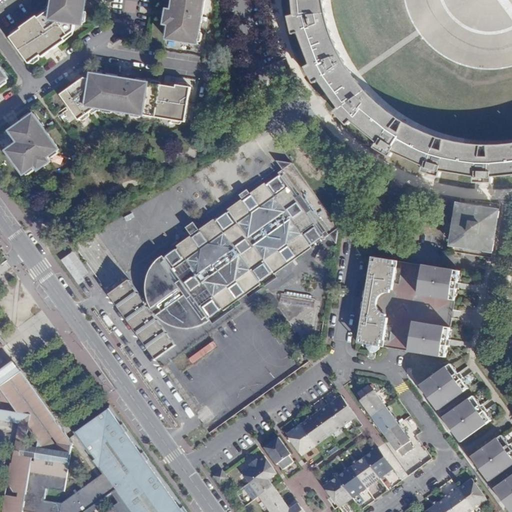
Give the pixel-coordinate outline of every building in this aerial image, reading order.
[(22,33),(11,42),(29,68),(41,60),(42,62),(65,45),(64,43),(74,36),(80,24),(88,26),(91,0),(58,0),(57,6),(55,8),(56,10),(44,18),(42,17),(22,32),(22,33)] [(168,0),(166,14),(161,13),(160,19),(159,28),(163,28),(161,42),(193,48),(200,0),(168,0)] [(459,175),(463,147),(459,146),(459,144),(458,143),(457,143),(456,143),(455,145),(447,143),(447,142),(446,141),(445,141),(444,143),(444,145),(445,145),(444,151),(438,150),(433,148),(436,141),(438,142),(439,140),(439,139),(438,138),(436,139),(428,137),(428,135),(428,134),(426,134),(425,134),(424,135),(417,132),(417,130),(416,129),(415,128),(413,130),(406,126),(407,124),(406,123),(405,123),(404,124),(404,125),(405,127),(401,133),(397,130),(392,128),(396,121),(398,122),(399,122),(400,121),(400,119),(398,119),(396,120),(390,116),(390,114),(390,113),(387,113),(386,114),(380,108),(381,107),(382,106),(381,105),(379,104),(378,104),(377,106),(372,100),(372,98),(371,96),(370,96),(368,97),(366,94),(367,93),(367,92),(366,90),(364,90),(363,91),(361,88),(358,85),(359,83),(358,81),(357,81),(355,82),(354,80),(349,74),(350,72),(350,70),(348,69),(347,69),(345,66),(344,64),(345,62),(345,61),(344,60),(341,60),(340,57),(341,55),(341,53),(340,52),(338,52),(335,45),(336,45),(336,42),(334,41),(333,42),(330,34),(331,34),(333,32),(333,31),(331,30),(329,30),(327,23),(328,21),(329,20),(326,18),(325,15),(327,13),(327,12),(326,11),(324,11),(323,7),(323,3),(324,3),(325,0),(324,0),(293,0),(295,16),(289,17),(293,35),(299,34),(311,65),(306,68),(314,84),(320,82),(331,98),(339,108),(335,113),(347,126),(351,122),(377,143),(375,149),(390,158),(394,153),(424,167),(422,173),(440,178),(442,172),(459,175)] [(0,85),(8,79),(0,67),(0,85)] [(124,78),(93,73),(93,76),(86,76),(78,82),(63,93),(81,118),(96,107),(181,120),(187,85),(172,83),(172,85),(124,78)] [(27,172),(38,164),(43,161),(46,166),(53,161),(50,156),(62,147),(36,113),(13,129),(16,133),(14,135),(14,146),(10,149),(27,172)] [(467,147),(463,147),(459,175),(475,178),(474,183),(493,184),(494,178),(511,176),(511,146),(511,147),(511,148),(503,149),(503,147),(502,147),(500,146),(499,147),(499,149),(492,149),(490,147),(489,146),(488,146),(487,147),(487,149),(485,149),(483,149),(483,148),(482,147),(481,146),(480,146),(479,147),(479,149),(471,148),(471,147),(470,146),(470,145),(468,145),(467,145),(467,147)] [(154,312),(158,317),(163,321),(167,324),(174,327),(180,328),(186,329),(192,328),(197,328),(202,326),(206,324),(210,322),(212,323),(241,303),(238,298),(245,294),(248,297),(276,277),(274,274),(297,258),(312,247),(310,244),(324,235),(325,237),(330,234),(337,243),(338,228),(292,161),(278,171),(280,173),(266,183),(265,181),(250,191),(247,188),(239,193),(241,197),(227,207),(229,209),(214,218),(213,217),(198,227),(193,219),(185,225),(191,233),(176,243),(177,244),(164,254),(163,254),(158,258),(154,263),(150,269),(148,275),(146,281),(146,286),(146,291),(147,298),(149,305),(152,309),(154,312)] [(492,210),(466,205),(465,212),(459,211),(454,238),(460,239),(459,245),(486,250),(487,243),(493,244),(495,236),(493,236),(495,225),(497,225),(498,217),(491,216),(492,210)] [(76,283),(90,276),(75,249),(61,257),(76,283)] [(393,290),(398,261),(373,257),(368,285),(391,290),(393,290)] [(456,300),(460,271),(423,265),(418,294),(456,300)] [(108,289),(117,301),(136,287),(128,275),(108,289)] [(390,293),(391,290),(368,285),(366,299),(363,314),(386,318),(387,315),(383,313),(379,309),(378,306),(378,302),(380,298),(382,295),(384,294),(388,293),(390,293)] [(117,301),(126,315),(147,302),(136,287),(117,301)] [(147,302),(126,315),(136,328),(155,315),(147,302)] [(380,346),(383,347),(388,319),(386,318),(363,314),(359,343),(368,344),(367,347),(370,351),(375,352),(379,349),(380,346)] [(145,342),(165,329),(155,315),(136,328),(145,342)] [(446,357),(451,328),(414,322),(409,351),(446,357)] [(176,345),(165,329),(145,342),(156,358),(176,345)] [(20,372),(36,393),(40,390),(13,354),(9,356),(14,362),(16,366),(20,372)] [(469,388),(452,364),(421,386),(427,393),(429,392),(434,399),(432,401),(439,410),(469,388)] [(0,386),(20,372),(16,366),(13,368),(10,365),(0,371),(0,386)] [(55,444),(67,436),(36,393),(20,372),(0,386),(0,409),(16,412),(14,423),(18,424),(18,427),(28,429),(24,456),(35,458),(37,447),(60,450),(55,444)] [(372,418),(387,407),(375,390),(373,391),(369,386),(358,393),(362,399),(360,401),(365,408),(372,418)] [(328,405),(344,427),(357,417),(341,395),(339,397),(334,400),(328,405)] [(492,420),(475,396),(444,418),(450,425),(452,424),(458,432),(456,433),(462,442),(492,420)] [(314,414),(330,437),(344,427),(328,405),(321,410),(316,413),(314,414)] [(132,435),(111,407),(75,432),(95,462),(132,435)] [(378,425),(384,434),(399,424),(387,407),(372,418),(378,425)] [(0,409),(0,420),(14,423),(16,412),(0,409)] [(307,420),(301,424),(316,446),(330,437),(314,414),(312,416),(307,420)] [(286,435),(288,437),(292,442),(302,456),(316,446),(301,424),(286,435)] [(399,424),(384,434),(385,435),(397,452),(398,450),(403,457),(414,448),(409,442),(411,441),(400,424),(399,424)] [(13,454),(24,456),(28,429),(18,427),(13,454)] [(81,511),(186,511),(132,435),(95,462),(104,473),(96,479),(86,486),(81,511)] [(511,465),(511,447),(503,435),(472,457),(478,464),(480,463),(486,471),(484,472),(490,481),(511,465)] [(81,511),(86,486),(62,504),(44,501),(46,488),(64,491),(69,461),(72,443),(67,436),(55,444),(60,450),(37,447),(35,458),(24,456),(13,454),(12,463),(8,484),(14,492),(18,492),(18,497),(16,504),(6,502),(4,511),(81,511)] [(265,447),(277,465),(278,465),(280,464),(284,470),(294,462),(290,456),(292,454),(284,444),(280,438),(265,447)] [(339,507),(340,508),(394,469),(378,447),(376,449),(372,452),(358,462),(353,465),(349,468),(344,472),(331,481),(326,485),(325,486),(332,497),(339,507)] [(273,467),(265,456),(259,460),(257,458),(248,465),(249,467),(242,472),(250,483),(273,467)] [(273,467),(250,483),(259,497),(274,486),(270,480),(278,474),(273,467)] [(222,469),(214,475),(220,484),(229,478),(224,472),(222,469)] [(511,476),(495,489),(501,496),(503,495),(509,503),(507,505),(511,511),(511,476)] [(459,488),(475,510),(488,500),(472,478),(459,488)] [(259,497),(250,483),(244,487),(253,501),(259,497)] [(274,486),(259,497),(270,511),(272,511),(286,502),(274,486)] [(445,498),(455,511),(471,511),(475,510),(459,488),(456,489),(452,493),(445,498)] [(5,495),(2,511),(4,511),(6,502),(16,504),(18,497),(5,495)] [(433,506),(431,508),(434,511),(455,511),(445,498),(438,503),(433,506)] [(286,502),(272,511),(301,511),(304,510),(301,506),(299,502),(290,508),(286,502)]
